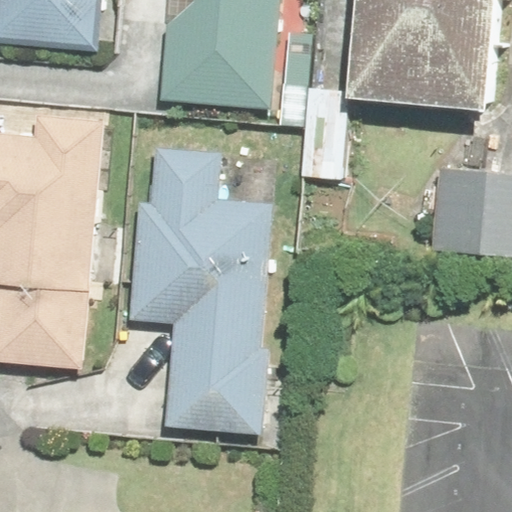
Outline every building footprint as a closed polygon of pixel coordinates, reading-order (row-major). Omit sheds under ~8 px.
[(62,0),(0,0),(0,90),(57,94),(62,0)] [(238,0),(123,0),(112,150),(227,159),(238,0)] [(312,0),(304,141),(358,144),(459,148),(462,0),(312,0)] [(511,147),(493,147),(493,238),(511,237),(511,147)] [(49,161),(0,160),(0,407),(42,411),(49,322),(49,161)] [(172,193),(106,190),(103,243),(87,242),(83,371),(120,373),(115,468),(212,473),(218,363),(220,247),(169,245),(172,193)] [(484,210),(385,202),(377,299),(477,307),(484,210)]
